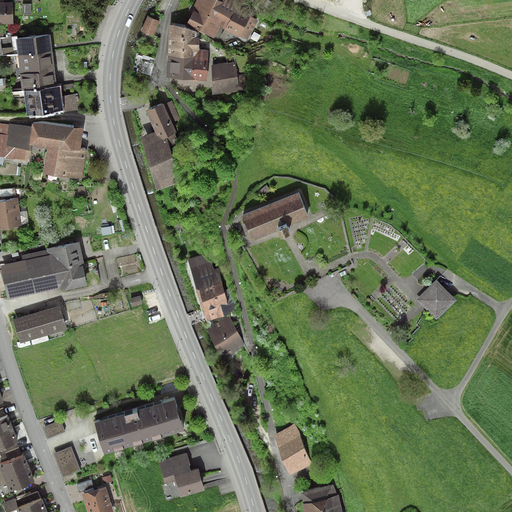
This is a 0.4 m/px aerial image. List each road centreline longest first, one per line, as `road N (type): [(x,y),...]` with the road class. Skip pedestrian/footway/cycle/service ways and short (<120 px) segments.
road 1 (secondary): [(111,107),(161,272),(254,511)]
road 2 (unclassified): [(511,74),(302,0)]
road 3 (residential): [(68,511),(0,323)]
road 4 (unclassified): [(322,281),(449,403)]
road 5 (residential): [(174,0),(155,81),(137,100),(111,107)]
